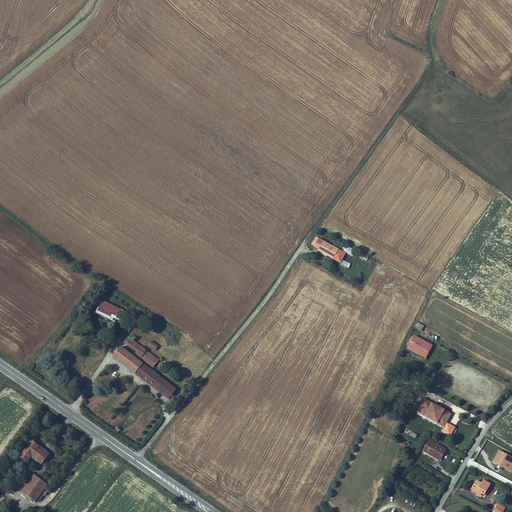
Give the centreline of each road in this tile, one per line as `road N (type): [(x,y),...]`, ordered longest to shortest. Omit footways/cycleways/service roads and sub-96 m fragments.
road 1 (track): [(437,0),(423,80),(293,263)]
road 2 (residential): [(293,263),(136,459)]
road 3 (unclassified): [(437,511),(480,436),(511,401)]
road 4 (residential): [(99,432),(39,505),(14,496)]
road 5 (primary): [(0,363),(99,432)]
